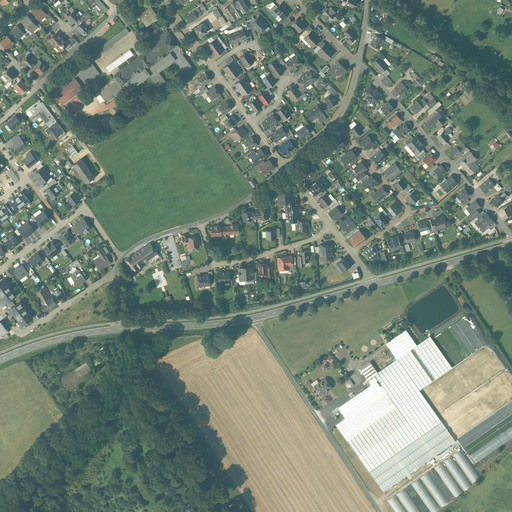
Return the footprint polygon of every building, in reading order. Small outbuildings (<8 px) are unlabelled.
[(108,10),(99,0),(91,0),(104,13),(108,10)] [(233,2),(231,3),(231,4),(224,9),(231,19),(236,16),(237,17),(243,13),(242,12),(248,8),(242,0),(237,0),(234,3),(233,2)] [(324,0),(317,8),(319,10),(321,11),(323,13),(327,9),(325,7),(325,6),(325,5),(327,3),(324,0)] [(199,9),(202,14),(207,11),(202,2),(199,4),(201,8),(199,9)] [(289,12),(281,4),(277,7),(274,10),(274,11),(273,12),(271,14),(276,18),(279,21),(282,18),(289,12)] [(150,6),(138,15),(146,26),(159,17),(150,6)] [(323,13),(322,13),(323,14),(321,16),(327,21),(329,19),(329,20),(335,15),(334,14),(336,13),(331,7),(329,9),(328,8),(327,9),(323,13)] [(46,14),(40,8),(36,11),(34,9),(32,12),(40,20),(46,14)] [(198,8),(186,16),(190,22),(202,15),(198,8)] [(222,17),(217,9),(213,11),(212,12),(217,20),(222,17)] [(71,13),(67,17),(67,18),(72,23),(78,18),(77,16),(77,14),(74,10),(71,13)] [(252,16),(245,23),(251,29),(253,27),(259,33),(268,25),(258,14),(254,18),(252,16)] [(86,15),(80,20),(82,23),(83,22),(85,23),(90,18),(86,15)] [(37,26),(27,16),(21,22),(31,31),(37,26)] [(222,17),(217,20),(222,28),(227,24),(222,17)] [(289,18),(283,24),(286,28),(292,22),(289,18)] [(306,26),(298,18),(291,25),(299,32),(306,26)] [(85,23),(83,22),(82,23),(77,28),(84,35),(90,29),(85,23)] [(202,23),(194,28),(196,31),(197,34),(197,33),(199,36),(207,32),(205,29),(207,28),(205,25),(203,26),(202,23)] [(20,29),(17,26),(11,31),(18,39),(24,33),(20,29)] [(351,30),(349,27),(343,33),(349,38),(347,40),(350,43),(355,38),(352,35),(354,34),(351,30)] [(126,28),(95,50),(99,55),(129,33),(126,28)] [(243,29),(236,32),(239,41),(246,38),(243,29)] [(120,71),(121,72),(115,77),(115,78),(98,91),(107,103),(124,90),(134,103),(141,98),(133,87),(150,75),(159,87),(166,82),(158,71),(175,59),(184,71),(191,66),(182,54),(183,53),(177,43),(167,31),(161,36),(156,30),(152,33),(156,39),(148,45),(152,50),(139,59),(138,58),(120,71)] [(54,36),(49,40),(50,40),(54,45),(62,38),(60,35),(60,33),(58,31),(54,36)] [(320,40),(311,31),(309,33),(304,38),(312,47),(320,40)] [(40,39),(33,32),(30,35),(37,42),(40,39)] [(51,32),(45,38),(49,41),(50,40),(49,40),(54,36),(51,32)] [(236,32),(229,35),(232,44),(239,41),(236,32)] [(375,34),(370,44),(379,49),(384,40),(380,37),(375,34)] [(8,37),(7,36),(1,42),(6,48),(9,45),(10,46),(11,46),(12,46),(13,44),(13,43),(14,43),(8,37)] [(72,36),(69,39),(73,44),(77,41),(72,36)] [(62,38),(54,45),(60,51),(69,43),(66,40),(64,40),(62,38)] [(214,40),(206,45),(209,49),(209,50),(210,51),(220,44),(216,38),(214,40)] [(220,44),(210,51),(210,53),(211,53),(212,53),(214,57),(219,53),(224,50),(224,49),(220,44)] [(333,53),(324,45),(321,48),(318,51),(317,52),(325,60),(326,59),(327,60),(333,53)] [(34,59),(29,54),(22,61),(29,68),(34,64),(36,62),(35,62),(33,60),(34,59)] [(245,54),(240,57),(246,66),(247,67),(253,62),(253,61),(253,60),(252,59),(251,58),(247,54),(245,54)] [(302,64),(296,55),(291,59),(297,68),(300,66),(302,64)] [(388,66),(379,56),(372,62),(381,72),(388,66)] [(44,65),(39,59),(35,62),(36,62),(34,64),(39,69),(39,70),(44,65)] [(241,59),(238,61),(243,68),(246,66),(241,59)] [(291,59),(286,62),(292,71),(297,68),(291,59)] [(227,65),(223,68),(226,72),(225,72),(225,73),(226,74),(236,66),(232,61),(227,65)] [(90,62),(58,85),(60,89),(54,93),(62,103),(83,88),(82,87),(93,79),(96,77),(99,74),(90,62)] [(279,65),(276,62),(269,67),(273,71),(276,76),(277,76),(283,71),(279,65)] [(339,62),(329,72),(335,78),(341,72),(343,75),(347,71),(339,62)] [(44,65),(39,70),(39,69),(37,71),(40,75),(47,68),(44,65)] [(236,66),(226,74),(227,75),(228,75),(231,79),(236,76),(241,72),(236,66)] [(326,66),(318,73),(322,77),(325,75),(323,73),(328,68),(326,66)] [(16,75),(9,68),(6,71),(3,74),(10,81),(16,75)] [(311,73),(310,71),(309,71),(304,75),(311,84),(314,82),(314,80),(316,79),(311,73)] [(206,73),(198,79),(202,85),(203,85),(204,85),(211,80),(206,73)] [(268,76),(268,75),(262,79),(268,87),(274,83),(268,76)] [(311,84),(304,75),(299,79),(302,84),(305,87),(306,86),(307,86),(311,84)] [(416,79),(410,84),(411,85),(410,85),(414,89),(418,85),(418,86),(424,80),(422,77),(420,79),(417,75),(416,76),(417,76),(415,77),(416,79)] [(239,81),(234,84),(237,88),(237,89),(238,91),(248,83),(244,77),(239,81)] [(28,87),(20,80),(17,83),(14,86),(18,90),(18,92),(20,93),(21,93),(21,94),(28,87)] [(100,81),(91,85),(93,91),(102,88),(100,81)] [(400,82),(393,87),(400,95),(407,89),(403,85),(400,82)] [(248,83),(238,91),(238,92),(239,92),(240,91),(243,96),(248,92),(252,89),(252,88),(248,83)] [(294,86),(287,91),(290,95),(290,96),(291,98),(293,99),(300,95),(300,94),(296,89),(294,86)] [(337,92),(331,86),(327,89),(331,94),(332,96),(337,92)] [(370,86),(364,92),(368,96),(374,91),(370,86)] [(214,87),(206,92),(209,96),(206,98),(209,102),(220,94),(214,87)] [(302,90),(300,87),(296,89),(300,94),(300,95),(301,97),(305,94),(302,90)] [(368,96),(366,98),(370,103),(371,102),(374,104),(381,98),(379,95),(380,94),(377,91),(376,92),(375,90),(374,91),(368,96)] [(269,100),(264,92),(259,96),(264,104),(270,101),(269,100)] [(331,94),(325,99),(326,100),(325,102),(327,104),(329,104),(330,107),(337,102),(332,96),(331,94)] [(422,107),(427,103),(430,108),(437,103),(429,94),(426,97),(423,99),(419,103),(417,101),(410,106),(416,113),(423,107),(422,107)] [(254,100),(248,104),(254,112),(260,108),(254,100)] [(54,118),(42,102),(35,108),(37,110),(32,114),(30,116),(34,120),(41,115),(47,123),(46,124),(54,118)] [(226,102),(218,107),(223,114),(224,113),(231,109),(226,102)] [(385,104),(381,108),(387,114),(394,108),(388,102),(385,104)] [(290,115),(284,106),(279,110),(279,111),(284,118),(290,115)] [(317,106),(307,113),(312,120),(317,117),(322,113),(317,106)] [(444,119),(438,112),(437,112),(434,115),(440,121),(437,123),(439,125),(441,123),(445,120),(444,119)] [(14,113),(5,122),(13,130),(22,121),(14,113)] [(322,113),(317,117),(321,123),(327,119),(322,113)] [(228,118),(224,121),(224,122),(225,123),(224,124),(226,127),(228,127),(229,128),(237,122),(232,115),(228,118)] [(395,115),(386,123),(390,128),(395,124),(401,119),(397,115),(396,116),(395,115)] [(440,121),(434,115),(425,123),(430,129),(437,123),(440,121)] [(221,120),(219,121),(221,124),(224,122),(224,121),(228,118),(226,116),(221,120)] [(268,118),(262,123),(267,129),(270,127),(277,122),(272,116),(268,118)] [(450,120),(447,116),(444,119),(445,120),(441,123),(443,125),(450,120)] [(66,133),(54,118),(46,124),(48,127),(42,131),(46,136),(53,130),(59,139),(66,133)] [(306,121),(303,123),(305,126),(308,130),(311,128),(306,121)] [(363,132),(356,124),(350,130),(356,137),(363,132)] [(399,129),(395,132),(396,133),(400,137),(409,129),(405,124),(399,129)] [(305,126),(297,132),(301,139),(303,139),(305,137),(305,136),(310,132),(308,130),(305,126)] [(448,126),(443,131),(443,130),(436,136),(443,144),(450,138),(447,135),(452,131),(448,126)] [(236,130),(232,134),(232,135),(234,137),(236,138),(237,140),(245,134),(246,132),(244,130),(243,130),(241,127),(236,130)] [(235,128),(227,133),(230,137),(232,135),(232,134),(236,130),(235,128)] [(277,130),(271,135),(275,141),(276,141),(279,139),(285,135),(281,128),(280,128),(277,130)] [(18,133),(11,139),(15,143),(12,145),(17,152),(27,144),(18,133)] [(292,134),(287,138),(289,140),(293,145),(297,141),(292,134)] [(335,136),(328,142),(331,146),(333,144),(338,140),(335,136)] [(368,136),(360,142),(366,149),(370,145),(374,143),(373,142),(373,141),(373,140),(370,137),(369,137),(368,136)] [(411,136),(404,141),(407,144),(413,138),(411,136)] [(413,138),(407,144),(411,149),(420,141),(416,136),(413,138)] [(252,137),(244,143),(248,149),(249,150),(250,149),(257,144),(252,137)] [(490,142),(492,144),(490,146),(493,149),(499,144),(496,141),(497,139),(495,137),(490,142)] [(345,146),(340,139),(338,140),(333,144),(336,146),(335,147),(338,151),(342,148),(342,149),(345,147),(344,147),(345,146)] [(289,140),(279,147),(285,154),(294,147),(293,145),(289,140)] [(374,143),(370,145),(374,150),(379,146),(375,141),(373,142),(374,143)] [(420,141),(411,149),(415,154),(422,148),(424,146),(420,141)] [(462,144),(460,142),(450,151),(456,158),(462,152),(461,152),(463,150),(466,148),(467,147),(463,143),(462,144)] [(73,156),(78,153),(73,145),(68,148),(73,156)] [(422,148),(415,154),(417,156),(424,150),(422,148)] [(255,153),(250,156),(251,156),(255,163),(265,155),(260,149),(255,153)] [(342,157),(341,158),(346,164),(350,161),(351,162),(356,158),(355,156),(356,156),(351,150),(346,154),(342,157)] [(381,150),(372,157),(378,164),(386,157),(381,150)] [(469,150),(464,155),(466,158),(471,154),(473,153),(469,150)] [(28,156),(24,159),(30,166),(37,160),(30,151),(27,154),(28,156)] [(431,153),(423,159),(428,165),(431,163),(436,159),(431,153)] [(466,158),(461,163),(470,173),(477,167),(471,161),(475,158),(471,154),(466,158)] [(94,177),(81,159),(73,164),(87,183),(94,177)] [(68,160),(63,164),(67,169),(72,166),(68,160)] [(265,163),(260,167),(261,169),(261,170),(262,171),(263,171),(264,173),(265,173),(266,174),(268,172),(268,171),(273,167),(269,160),(265,163)] [(309,160),(303,166),(305,169),(310,166),(313,164),(309,160)] [(361,162),(354,168),(358,174),(359,175),(363,172),(367,169),(361,162)] [(431,163),(428,165),(425,168),(428,171),(430,170),(434,166),(431,163)] [(34,174),(38,180),(47,173),(41,164),(36,168),(38,171),(34,174)] [(395,164),(384,172),(390,179),(401,171),(395,164)] [(434,166),(430,170),(433,173),(435,171),(434,170),(438,167),(436,164),(434,166)] [(438,167),(434,170),(435,171),(440,177),(446,171),(441,165),(438,167)] [(305,169),(300,173),(306,180),(315,173),(310,166),(305,169)] [(503,167),(497,172),(501,177),(505,175),(504,173),(506,171),(503,167)] [(358,174),(355,177),(359,181),(360,180),(366,175),(363,172),(359,175),(358,174)] [(48,183),(52,180),(47,173),(38,180),(41,185),(46,182),(48,183)] [(366,175),(360,180),(363,183),(369,177),(367,174),(366,175)] [(374,179),(372,176),(369,177),(363,183),(362,183),(365,187),(367,186),(369,189),(378,182),(375,179),(374,179)] [(447,180),(441,184),(442,185),(447,191),(457,183),(451,176),(447,180)] [(445,177),(438,183),(441,186),(442,185),(441,184),(447,180),(445,177)] [(489,177),(479,186),(486,193),(493,186),(495,185),(489,177)] [(46,184),(49,187),(54,183),(57,181),(55,178),(52,180),(48,183),(46,184)] [(253,179),(249,182),(253,187),(257,185),(253,179)] [(319,179),(308,187),(311,191),(312,190),(315,194),(325,187),(325,186),(319,179)] [(401,179),(394,184),(400,191),(403,188),(406,185),(401,179)] [(49,187),(45,190),(52,199),(61,192),(54,183),(49,187)] [(406,185),(403,188),(407,192),(412,189),(408,184),(406,185)] [(387,194),(382,187),(375,193),(372,196),(377,202),(387,194)] [(464,188),(456,195),(462,201),(462,202),(466,198),(470,195),(464,188)] [(22,191),(9,200),(18,212),(31,202),(22,191)] [(72,191),(65,197),(72,205),(79,200),(72,191)] [(413,191),(405,198),(411,204),(415,201),(417,201),(418,194),(416,194),(413,191)] [(504,192),(499,196),(498,195),(492,200),(497,206),(503,201),(502,199),(507,195),(505,192),(504,191),(504,192)] [(290,193),(278,194),(279,204),(284,203),(284,200),(291,199),(290,193)] [(326,194),(318,200),(324,207),(328,204),(332,201),(331,201),(326,194)] [(335,198),(331,201),(332,201),(328,204),(330,207),(337,201),(335,198)] [(466,198),(462,202),(462,201),(459,204),(462,207),(469,201),(466,198)] [(475,200),(466,208),(471,213),(472,214),(477,210),(481,207),(475,200)] [(291,202),(288,203),(288,206),(285,206),(286,212),(298,211),(298,205),(292,205),(292,202),(291,202)] [(394,203),(387,208),(390,211),(393,216),(396,213),(397,214),(400,211),(400,210),(394,203)] [(5,204),(0,207),(0,223),(1,225),(14,215),(5,204)] [(336,207),(328,213),(334,220),(341,215),(339,212),(340,212),(340,210),(339,209),(338,209),(336,207)] [(267,209),(259,210),(259,211),(260,218),(260,219),(268,219),(267,209)] [(33,215),(30,217),(31,218),(35,224),(38,222),(41,225),(50,219),(43,210),(34,216),(33,215)] [(477,210),(472,214),(471,213),(469,215),(473,219),(476,216),(480,213),(477,210)] [(480,213),(476,216),(478,219),(485,213),(483,210),(480,213)] [(251,211),(242,212),(243,221),(252,221),(252,219),(251,212),(251,211)] [(298,211),(286,212),(286,219),(289,219),(290,222),(294,222),(294,218),(299,218),(298,211)] [(381,212),(374,218),(377,221),(377,222),(378,223),(381,227),(383,226),(384,226),(385,225),(386,223),(388,221),(386,218),(386,217),(385,216),(384,216),(381,212)] [(485,213),(478,219),(476,216),(473,219),(476,221),(475,222),(478,226),(479,225),(480,227),(479,227),(483,231),(488,227),(493,222),(494,221),(490,218),(488,217),(489,216),(486,212),(485,213)] [(349,216),(339,224),(342,228),(346,229),(354,223),(349,216)] [(33,226),(35,224),(31,218),(23,224),(31,235),(36,231),(33,226)] [(443,218),(434,221),(435,225),(437,232),(447,229),(443,218)] [(85,219),(76,226),(78,229),(82,234),(85,232),(86,233),(89,230),(88,229),(91,227),(85,219)] [(377,227),(371,220),(368,222),(374,229),(377,227)] [(426,220),(417,223),(420,232),(429,229),(428,225),(426,220)] [(301,221),(300,221),(295,221),(296,231),(309,229),(308,223),(301,224),(301,221)] [(354,223),(346,229),(349,233),(356,227),(354,224),(354,223)] [(31,235),(23,224),(14,230),(19,236),(21,234),(25,239),(31,235)] [(234,224),(230,224),(230,225),(228,225),(229,235),(239,234),(238,224),(234,225),(234,224)] [(218,225),(215,226),(211,227),(212,236),(221,235),(221,234),(221,227),(221,226),(219,226),(218,225)] [(67,229),(63,233),(70,242),(75,239),(73,237),(67,229)] [(358,229),(348,238),(353,245),(364,237),(358,229)] [(275,230),(266,231),(267,240),(276,239),(275,236),(275,230)] [(414,232),(404,235),(407,243),(416,240),(414,232)] [(63,233),(59,236),(64,243),(66,246),(70,242),(63,233)] [(13,234),(3,241),(6,246),(4,248),(7,252),(19,242),(13,234)] [(398,236),(387,239),(389,248),(400,245),(398,236)] [(197,237),(189,238),(190,248),(191,248),(192,252),(197,251),(196,247),(198,247),(198,246),(199,245),(198,243),(197,237)] [(45,246),(42,248),(50,258),(59,251),(55,246),(52,241),(48,243),(47,242),(44,244),(45,246)] [(58,243),(55,246),(59,251),(60,252),(64,250),(58,243)] [(150,244),(133,255),(139,262),(141,261),(144,265),(143,265),(145,267),(159,257),(150,244)] [(331,246),(324,246),(324,252),(320,252),(320,258),(322,259),(324,259),(325,260),(327,260),(328,259),(331,259),(332,257),(331,244),(331,245),(331,246)] [(373,245),(363,253),(368,259),(378,251),(373,245)] [(105,254),(101,248),(96,251),(100,257),(105,254)] [(308,251),(300,252),(301,259),(302,266),(305,266),(304,262),(308,262),(308,251)] [(37,252),(28,259),(34,267),(44,261),(40,255),(37,252)] [(43,253),(40,255),(44,261),(45,263),(49,261),(43,253)] [(100,257),(93,261),(99,270),(110,262),(105,254),(100,257)] [(133,255),(130,257),(129,256),(124,260),(134,272),(143,265),(144,265),(141,261),(139,262),(133,255)] [(189,255),(180,257),(183,266),(188,264),(188,262),(191,261),(189,255)] [(287,257),(278,258),(279,270),(289,269),(288,268),(293,267),(292,265),(288,265),(288,261),(287,257)] [(345,257),(337,264),(343,271),(351,265),(345,257)] [(77,259),(68,265),(69,268),(70,269),(73,267),(74,267),(75,268),(80,264),(77,259)] [(22,262),(13,268),(19,278),(29,272),(22,262)] [(266,263),(258,264),(259,274),(265,274),(267,274),(267,267),(266,263)] [(68,265),(59,271),(60,274),(69,268),(68,265)] [(272,266),(267,267),(267,274),(265,274),(265,277),(273,277),(272,266)] [(247,267),(244,267),(244,268),(238,268),(240,282),(253,281),(253,279),(253,273),(252,267),(247,267)] [(78,270),(70,276),(77,286),(85,281),(78,270)] [(229,272),(218,273),(219,282),(224,282),(225,282),(230,282),(229,276),(229,272)] [(208,275),(198,276),(198,280),(197,280),(197,282),(198,283),(198,286),(210,285),(209,278),(209,275),(208,275)] [(4,277),(0,279),(0,297),(5,304),(7,303),(9,305),(13,302),(11,300),(17,296),(4,277)] [(51,281),(45,284),(49,291),(55,288),(51,281)] [(39,290),(35,292),(40,301),(49,296),(44,287),(39,290)] [(49,296),(40,301),(42,304),(40,305),(44,311),(56,304),(53,298),(51,299),(50,296),(49,296)] [(14,304),(13,302),(9,305),(10,308),(8,309),(20,326),(32,318),(19,301),(14,304)] [(345,418),(336,425),(383,492),(456,442),(419,390),(452,367),(430,336),(416,345),(405,329),(385,344),(396,359),(377,372),(370,362),(359,369),(371,385),(338,408),(345,418)] [(85,362),(60,379),(68,391),(93,374),(85,362)] [(325,379),(314,386),(320,395),(331,387),(325,379)] [(348,389),(354,385),(350,379),(345,382),(348,389)] [(489,443),(471,455),(475,462),(502,445),(500,442),(501,441),(502,442),(511,436),(511,427),(489,442),(489,443)] [(454,453),(471,483),(479,478),(461,449),(454,453)] [(471,486),(451,456),(444,461),(464,490),(471,486)] [(434,467),(454,497),(462,492),(442,462),(434,467)] [(422,476),(440,507),(448,503),(429,471),(422,476)] [(412,481),(386,500),(394,511),(409,511),(415,508),(417,511),(428,504),(412,481)]
